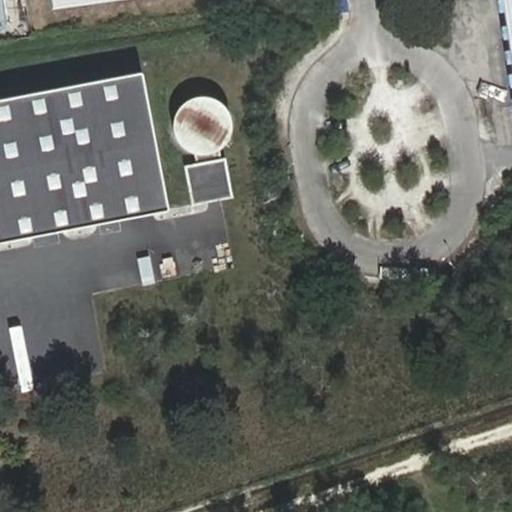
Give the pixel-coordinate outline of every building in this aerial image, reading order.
[(50,0),(53,12),(131,0),(50,0)] [(511,0),(498,0),(511,104),(511,0)] [(0,235),(162,204),(148,137),(134,69),(0,95),(0,235)] [(212,101),(207,98),(205,97),(200,95),(196,95),(190,95),(185,97),(179,99),(176,102),(172,106),(170,111),(168,116),(167,120),(167,126),(169,131),(171,137),(175,141),(179,145),(184,148),(190,149),(195,150),(199,149),(205,148),(210,145),(214,141),(218,137),(220,134),(221,130),(222,125),(222,119),(221,113),(219,109),(216,105),(212,101)] [(222,156),(178,164),(184,201),(226,194),(222,156)]
